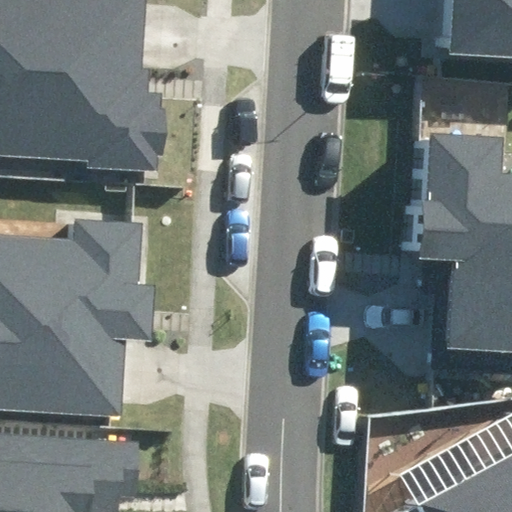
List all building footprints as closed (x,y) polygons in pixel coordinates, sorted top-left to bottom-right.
[(84,169),(156,174),(157,155),(166,155),(169,109),(163,108),(164,93),(146,92),(148,69),(142,69),(146,0),(0,0),(0,153),(85,159),(84,169)] [(511,0),(454,0),(452,57),(511,59),(511,0)] [(449,350),(511,351),(511,174),(502,174),(503,138),(436,136),(434,201),(422,201),(421,259),(452,260),(449,350)] [(0,410),(121,417),(126,340),(151,341),(155,286),(141,285),(145,224),(76,220),(75,240),(0,235),(0,410)] [(115,511),(116,497),(139,498),(142,440),(0,433),(0,511),(115,511)] [(511,511),(511,453),(419,505),(423,511),(511,511)]
